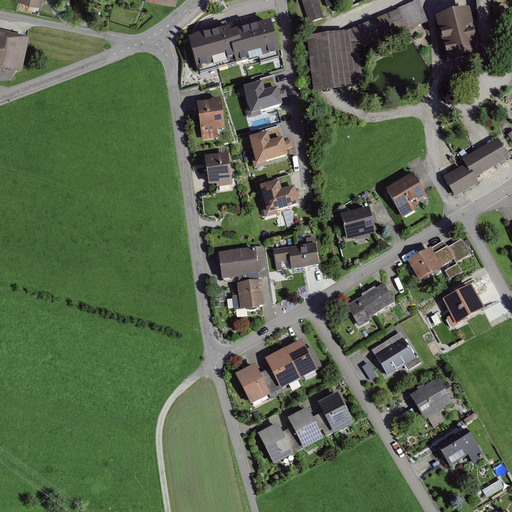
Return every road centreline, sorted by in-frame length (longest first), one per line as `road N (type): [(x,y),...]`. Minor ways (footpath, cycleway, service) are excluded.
road 1 (residential): [(160,37),(214,362)]
road 2 (residential): [(310,307),(431,511)]
road 3 (unclassified): [(459,216),(435,176),(432,0)]
road 4 (track): [(339,99),(367,118),(453,109),(502,78),(511,55)]
road 5 (residential): [(280,0),(308,199)]
road 6 (residential): [(310,307),(459,216)]
road 7 (track): [(168,511),(159,422),(174,394),(214,362)]
road 8 (tertiary): [(0,98),(160,37)]
road 9 (unclassified): [(160,37),(116,38),(0,16)]
road 10 (residential): [(214,362),(253,500)]
